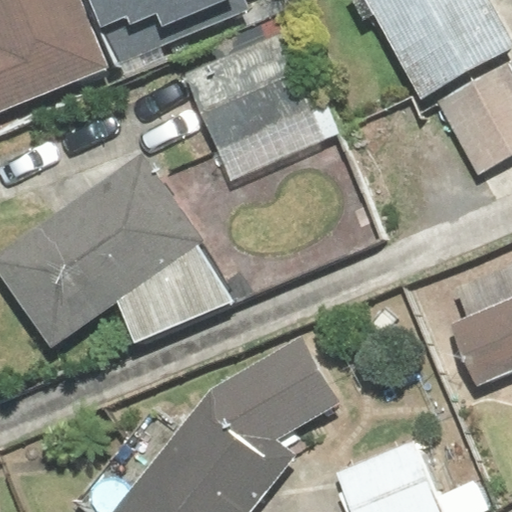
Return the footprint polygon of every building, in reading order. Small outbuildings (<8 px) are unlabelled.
[(0,0),(0,117),(163,53),(141,0),(0,0)] [(511,0),(380,0),(494,177),(511,165),(511,0)] [(300,25),(195,66),(225,143),(331,101),(300,25)] [(170,142),(0,257),(67,355),(237,240),(170,142)] [(511,302),(462,324),(490,391),(511,381),(511,302)] [(215,390),(118,511),(263,511),(305,460),(215,390)] [(461,511),(421,431),(343,469),(363,511),(461,511)]
